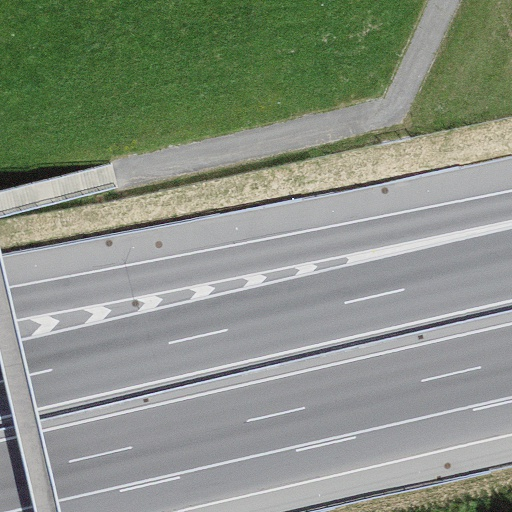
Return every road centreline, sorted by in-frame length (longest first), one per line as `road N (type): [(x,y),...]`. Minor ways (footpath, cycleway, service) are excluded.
road 1 (motorway): [(0,479),(511,359)]
road 2 (motorway): [(511,261),(0,378)]
road 3 (motorway): [(511,185),(0,285)]
